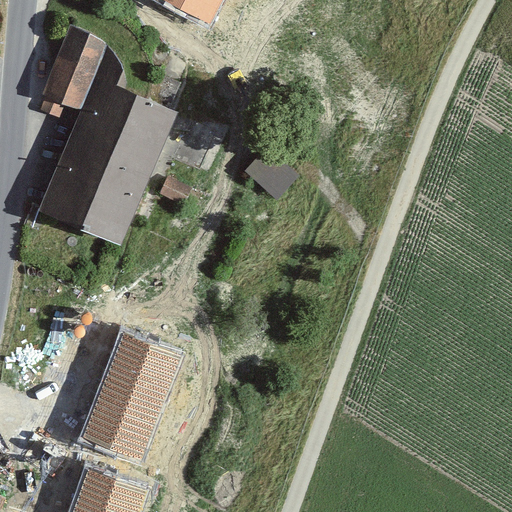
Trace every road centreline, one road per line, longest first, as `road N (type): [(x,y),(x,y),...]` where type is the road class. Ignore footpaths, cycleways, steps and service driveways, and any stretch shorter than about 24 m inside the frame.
road 1 (unclassified): [(287,511),(435,97),(484,0)]
road 2 (track): [(121,0),(222,82),(384,241)]
road 3 (tertiary): [(22,0),(0,217)]
